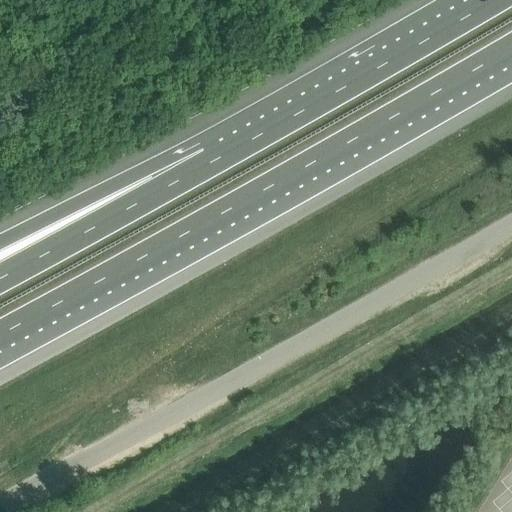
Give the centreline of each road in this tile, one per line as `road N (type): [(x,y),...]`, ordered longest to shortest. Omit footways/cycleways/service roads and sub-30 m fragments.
road 1 (motorway): [(0,333),(511,49)]
road 2 (unclassified): [(0,504),(511,223)]
road 3 (motorway): [(493,0),(207,163)]
road 4 (motorway): [(207,163),(0,276)]
road 5 (motorway): [(207,163),(0,243)]
